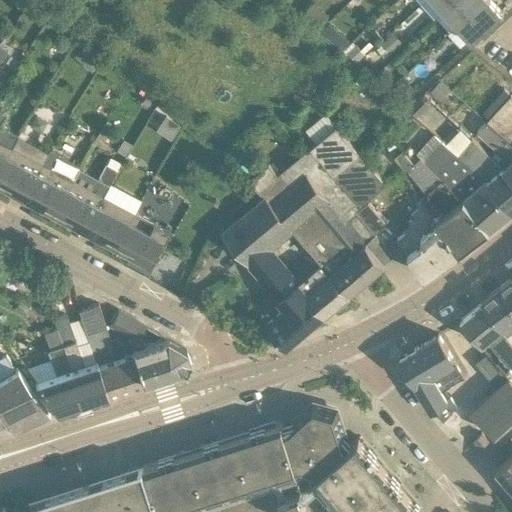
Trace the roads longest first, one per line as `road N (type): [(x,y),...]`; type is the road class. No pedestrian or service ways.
road 1 (residential): [(231,384),(205,333),(0,219)]
road 2 (secondary): [(0,458),(231,384)]
road 3 (residential): [(491,511),(352,342)]
road 4 (secondary): [(352,342),(442,294),(511,241)]
road 5 (secondary): [(231,384),(352,342)]
